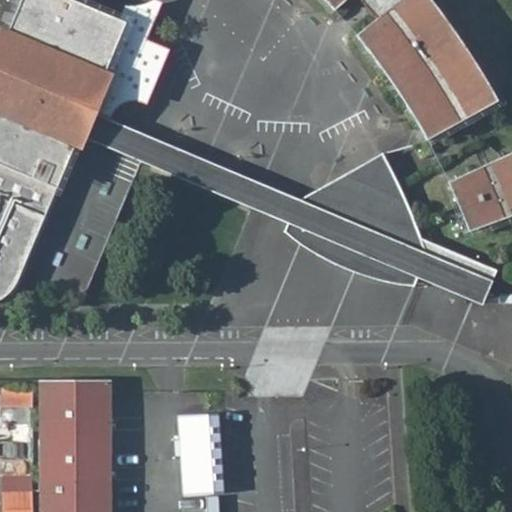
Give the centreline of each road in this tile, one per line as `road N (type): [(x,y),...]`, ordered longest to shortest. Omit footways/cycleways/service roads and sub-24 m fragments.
road 1 (unclassified): [(493,392),(475,368),(417,357),(0,353)]
road 2 (unknown): [(181,511),(193,356)]
road 3 (residential): [(504,511),(493,392)]
